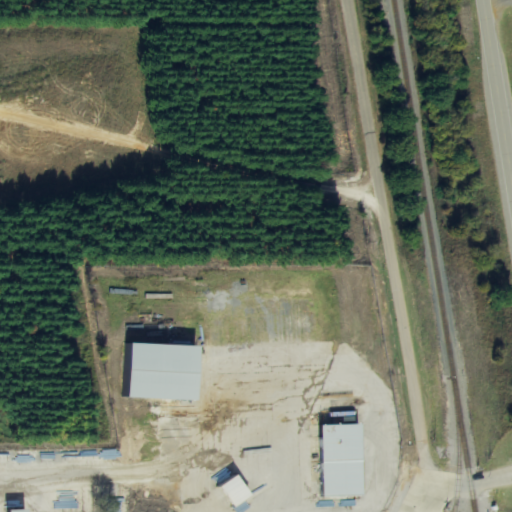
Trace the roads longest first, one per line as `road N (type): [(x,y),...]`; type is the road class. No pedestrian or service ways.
road 1 (residential): [(431,511),(349,0)]
road 2 (secondary): [(511,171),(484,0)]
